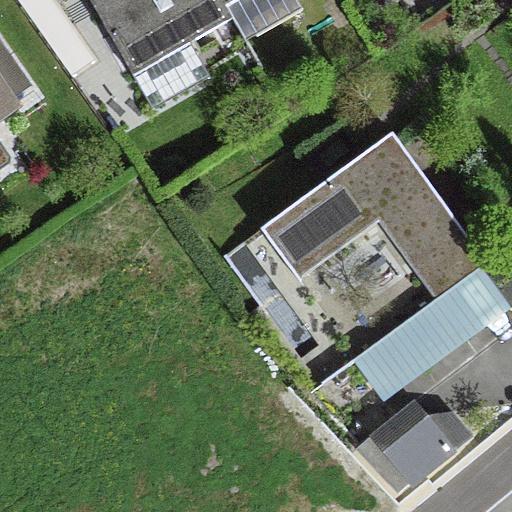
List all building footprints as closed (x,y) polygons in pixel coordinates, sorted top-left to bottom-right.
[(83,0),(91,12),(127,77),(225,21),(213,0),(83,0)] [(229,19),(222,7),(234,0),(213,0),(225,21),(229,19)] [(394,132),(262,229),(299,281),(378,220),(437,301),(483,269),(491,263),(394,132)] [(511,309),(511,307),(483,269),(437,301),(353,358),(385,402),(511,309)] [(370,436),(354,451),(397,494),(407,483),(413,488),(474,435),(455,410),(429,415),(417,399),(370,436)]
